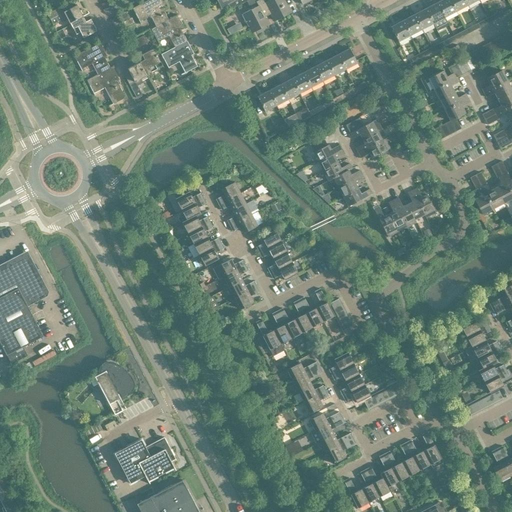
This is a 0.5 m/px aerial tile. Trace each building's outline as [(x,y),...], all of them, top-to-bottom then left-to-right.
[(161,0),(148,0),(132,8),(139,21),(151,15),(156,26),(156,27),(169,20),(163,9),(165,8),(161,0)] [(219,0),(223,7),(228,4),(231,9),(247,1),(246,0),(219,0)] [(250,6),(257,3),(258,6),(242,14),(248,26),(253,24),(255,29),(268,23),(265,17),(270,14),(264,3),(265,2),(263,0),(258,0),(256,1),(255,0),(249,0),(247,1),(250,6)] [(269,0),(265,2),(264,3),(270,14),(275,12),(278,17),(290,11),(287,6),(293,3),(291,0),(269,0)] [(457,11),(450,0),(441,0),(437,2),(445,18),(457,11)] [(465,0),(450,0),(457,11),(468,5),(465,0)] [(437,2),(425,8),(434,24),(445,18),(437,2)] [(71,23),(83,16),(77,5),(65,11),(62,6),(48,13),(51,19),(60,14),(63,20),(67,18),(70,23),(71,23)] [(425,8),(414,14),(422,29),(434,24),(425,8)] [(501,11),(489,17),(491,22),(503,15),(501,11)] [(129,19),(126,13),(120,16),(126,27),(134,23),(132,18),(129,19)] [(422,29),(414,14),(402,20),(410,36),(422,29)] [(156,27),(156,26),(151,29),(158,42),(169,36),(175,47),(187,41),(181,30),(184,29),(177,15),(169,20),(156,27)] [(86,21),(83,16),(71,23),(77,34),(81,32),(84,38),(97,31),(91,19),(86,21)] [(491,22),(489,17),(477,23),(480,28),(491,22)] [(410,36),(402,20),(391,26),(390,25),(399,42),(410,36)] [(480,28),(477,23),(466,29),(468,34),(480,28)] [(468,34),(466,29),(454,35),(456,40),(468,34)] [(511,45),(506,34),(500,37),(506,48),(511,45)] [(456,40),(454,35),(443,41),(445,46),(456,40)] [(135,40),(138,47),(148,42),(144,36),(135,40)] [(500,37),(495,40),(500,50),(506,48),(500,37)] [(500,50),(495,40),(489,43),(495,53),(500,50)] [(175,47),(161,54),(168,67),(179,62),(185,73),(197,66),(191,55),(194,54),(187,41),(175,47)] [(443,41),(431,47),(434,52),(445,46),(443,41)] [(107,56),(100,43),(74,56),(81,69),(92,63),(98,74),(98,75),(110,68),(105,57),(107,56)] [(489,43),(484,46),(489,56),(495,53),(489,43)] [(489,56),(484,46),(478,48),(484,59),(489,56)] [(349,48),(338,54),(346,69),(358,63),(349,47),(349,48)] [(431,47),(420,53),(422,58),(434,52),(431,47)] [(145,60),(139,62),(146,76),(157,69),(155,65),(161,62),(154,48),(142,55),(145,60)] [(478,48),(473,51),(478,62),(484,59),(478,48)] [(473,51),(467,54),(469,57),(473,65),(478,62),(473,51)] [(422,58),(420,53),(411,58),(413,62),(422,58)] [(346,69),(338,54),(326,60),(334,75),(346,69)] [(473,65),(469,57),(465,60),(470,70),(475,68),(473,65)] [(334,75),(326,60),(315,66),(323,81),(334,75)] [(146,76),(139,62),(128,68),(135,81),(129,84),(137,98),(142,95),(138,86),(144,83),(141,79),(146,76)] [(443,70),(428,78),(427,76),(420,79),(427,93),(434,89),(457,77),(462,74),(457,63),(448,68),(451,74),(447,77),(443,70)] [(98,75),(98,74),(87,80),(94,93),(105,87),(114,104),(126,98),(117,81),(119,80),(113,66),(110,68),(98,75)] [(315,66),(303,72),(311,87),(323,81),(315,66)] [(490,84),(482,89),(484,93),(507,81),(502,70),(487,78),(490,84)] [(311,87),(303,72),(292,78),(300,93),(311,87)] [(457,77),(434,89),(439,100),(454,92),(451,85),(459,81),(457,77)] [(292,78),(280,84),(288,100),(300,93),(292,78)] [(367,81),(355,87),(358,91),(369,85),(367,81)] [(511,91),(511,89),(507,81),(484,93),(487,97),(495,93),(498,99),(511,91)] [(280,84),(269,90),(277,105),(288,100),(280,84)] [(358,91),(355,87),(344,93),(346,98),(358,91)] [(277,105),(269,90),(257,96),(257,95),(256,95),(265,112),(277,105)] [(511,91),(498,99),(501,105),(494,109),(494,108),(482,114),(485,120),(511,105),(511,91)] [(458,98),(454,92),(439,100),(445,110),(468,98),(466,94),(458,98)] [(346,98),(344,93),(332,99),(334,104),(346,98)] [(468,98),(445,110),(450,121),(456,118),(465,113),(462,107),(470,102),(468,98)] [(334,104),(332,99),(321,105),(323,109),(334,104)] [(321,105),(309,111),(311,116),(323,109),(321,105)] [(511,105),(485,120),(488,125),(499,119),(499,118),(506,114),(509,120),(511,118),(511,105)] [(311,116),(309,111),(297,117),(300,122),(311,116)] [(300,122),(297,117),(286,123),(288,127),(300,122)] [(363,139),(378,131),(373,121),(363,126),(359,118),(346,125),(350,133),(349,134),(351,139),(360,134),(363,139)] [(461,128),(456,118),(450,121),(456,131),(461,128)] [(505,129),(493,135),(496,141),(511,132),(511,118),(509,120),(511,126),(505,130),(505,129)] [(450,121),(445,123),(451,134),(456,131),(450,121)] [(288,127),(286,123),(277,128),(279,132),(288,127)] [(445,123),(439,126),(445,137),(451,134),(445,123)] [(439,126),(434,129),(440,140),(445,137),(439,126)] [(378,131),(363,139),(365,143),(356,148),(359,153),(383,140),(378,131)] [(511,132),(496,141),(499,147),(511,140),(511,132)] [(385,139),(383,140),(359,153),(361,157),(370,153),(373,158),(395,146),(390,136),(385,139)] [(329,144),(327,145),(324,139),(311,145),(315,152),(314,152),(319,162),(342,150),(340,145),(331,149),(329,144)] [(345,154),(342,150),(319,162),(324,172),(339,164),(336,159),(345,154)] [(507,172),(502,161),(496,164),(511,193),(511,178),(510,180),(506,173),(507,172)] [(339,164),(324,172),(328,181),(334,178),(348,170),(349,170),(352,168),(350,163),(341,168),(339,164)] [(511,193),(496,164),(491,166),(497,178),(498,177),(502,184),(495,188),(503,203),(511,198),(511,193)] [(351,175),(349,170),(348,170),(334,178),(339,187),(362,175),(360,170),(351,175)] [(323,171),(312,175),(314,183),(326,180),(323,171)] [(486,183),(481,172),(475,175),(493,208),(503,203),(495,188),(489,191),(486,183)] [(362,175),(339,187),(343,197),(358,189),(356,184),(365,179),(362,175)] [(493,208),(475,175),(470,178),(473,184),(476,189),(477,188),(478,190),(472,194),(474,199),(482,214),(493,208)] [(240,193),(236,184),(235,182),(222,189),(225,194),(216,199),(219,204),(240,193)] [(417,188),(413,190),(425,214),(426,218),(436,213),(435,212),(442,209),(437,198),(430,202),(427,195),(422,197),(417,188)] [(358,189),(343,197),(348,206),(372,194),(370,189),(361,194),(358,189)] [(413,190),(408,193),(412,202),(407,204),(415,219),(425,214),(413,190)] [(189,191),(176,198),(182,209),(204,198),(201,193),(192,197),(189,191)] [(246,204),(240,193),(219,204),(222,210),(230,205),(233,211),(246,204)] [(182,209),(187,219),(187,220),(196,215),(196,216),(201,213),(198,208),(202,206),(206,203),(204,198),(182,209)] [(403,207),(398,198),(393,200),(405,224),(415,219),(407,204),(403,207)] [(393,200),(389,203),(393,212),(388,214),(397,232),(407,227),(405,224),(393,200)] [(246,204),(233,211),(236,216),(227,220),(230,226),(252,214),(246,204)] [(384,216),(379,207),(374,210),(388,236),(397,232),(388,214),(384,216)] [(168,210),(162,213),(164,218),(170,215),(168,210)] [(252,214),(230,226),(233,231),(241,226),(244,232),(258,225),(252,214)] [(187,220),(187,219),(182,222),(188,233),(210,222),(207,216),(199,221),(196,216),(196,215),(187,220)] [(210,222),(188,233),(194,244),(207,237),(204,231),(213,227),(210,222)] [(265,242),(256,247),(259,252),(281,240),(275,229),(262,236),(265,242)] [(210,242),(207,237),(194,244),(199,254),(221,243),(219,237),(210,242)] [(281,240),(259,252),(262,257),(271,253),(273,258),(287,251),(281,240)] [(221,243),(199,254),(205,265),(218,258),(215,253),(224,248),(221,243)] [(330,256),(325,245),(318,249),(323,260),(330,256)] [(276,264),(267,268),(270,274),(292,262),(287,251),(273,258),(276,264)] [(26,255),(0,268),(0,341),(7,355),(12,364),(28,356),(23,347),(43,336),(25,301),(45,291),(26,255)] [(234,264),(231,259),(218,265),(224,276),(245,265),(243,260),(234,264)] [(298,273),(292,262),(270,274),(273,279),(282,274),(285,280),(298,273)] [(248,270),(245,265),(224,276),(229,287),(243,280),(240,275),(248,270)] [(243,280),(229,287),(235,298),(257,286),(254,281),(245,285),(243,280)] [(503,297),(490,304),(492,309),(511,298),(511,284),(500,291),(503,297)] [(257,286),(235,298),(241,309),(254,302),(251,296),(259,292),(257,286)] [(320,289),(315,291),(322,305),(316,308),(323,321),(334,315),(331,309),(328,304),(320,289)] [(311,311),(304,297),(299,300),(313,327),(323,321),(316,308),(311,311)] [(339,298),(331,302),(328,304),(331,309),(342,304),(339,298)] [(511,312),(511,298),(492,309),(495,314),(508,307),(511,313),(511,312)] [(299,300),(293,303),(300,316),(295,319),(302,332),(313,327),(299,300)] [(342,304),(331,309),(334,315),(345,309),(342,304)] [(290,322),(283,308),(277,311),(291,338),(302,332),(295,319),(290,322)] [(348,314),(345,309),(334,315),(337,320),(348,314)] [(291,338),(277,311),(272,314),(279,327),(274,330),(280,343),(291,338)] [(348,314),(337,320),(340,325),(351,320),(348,314)] [(474,318),(461,325),(467,336),(489,325),(486,320),(477,324),(474,318)] [(280,343),(274,330),(268,333),(261,319),(256,322),(263,336),(273,356),(284,350),(280,343)] [(353,325),(351,320),(340,325),(342,331),(353,325)] [(489,325),(467,336),(472,347),(485,340),(482,335),(491,330),(489,325)] [(308,350),(302,338),(299,340),(297,335),(292,337),(300,354),(308,350)] [(485,340),(472,347),(478,358),(500,346),(497,341),(488,345),(485,340)] [(502,352),(500,346),(478,358),(483,368),(492,363),(493,364),(497,362),(494,356),(502,352)] [(337,365),(329,369),(332,375),(353,363),(348,352),(334,359),(337,365)] [(320,366),(317,361),(304,368),(301,363),(288,369),(293,380),(320,366)] [(120,367),(117,366),(115,364),(112,363),(109,363),(106,363),(104,365),(102,367),(101,370),(100,373),(95,376),(115,415),(123,410),(117,399),(120,398),(121,398),(126,395),(128,393),(130,391),(132,389),(133,386),(133,383),(132,380),(130,377),(126,373),(124,371),(122,369),(120,367)] [(353,363),(332,375),(334,380),(343,376),(346,381),(359,374),(353,363)] [(492,363),(483,368),(479,370),(484,381),(506,370),(503,364),(495,369),(493,364),(492,363)] [(322,372),(320,366),(293,380),(299,391),(312,384),(309,379),(322,372)] [(506,370),(484,381),(490,392),(491,392),(492,391),(498,388),(503,385),(500,380),(509,375),(506,370)] [(348,386),(340,391),(343,396),(364,385),(359,374),(346,381),(348,386)] [(401,380),(395,383),(401,394),(406,391),(401,380)] [(401,394),(395,383),(390,386),(395,397),(401,394)] [(315,389),(312,384),(299,391),(304,402),(326,390),(323,385),(315,389)] [(370,396),(364,385),(343,396),(345,401),(354,397),(357,402),(368,397),(370,396)] [(395,397),(390,386),(384,388),(390,399),(395,397)] [(384,388),(379,391),(385,402),(390,399),(384,388)] [(492,391),(498,402),(503,399),(498,388),(492,391)] [(326,390),(304,402),(310,412),(323,405),(320,400),(329,396),(326,390)] [(379,391),(373,394),(379,405),(385,402),(379,391)] [(498,402),(492,391),(491,392),(490,392),(487,394),(493,405),(498,402)] [(373,394),(370,396),(368,397),(374,408),(379,405),(373,394)] [(487,408),(493,405),(487,394),(482,397),(487,408)] [(368,397),(363,399),(369,410),(374,408),(368,397)] [(482,397),(476,400),(482,410),(487,408),(482,397)] [(134,417),(153,408),(148,398),(129,407),(134,417)] [(482,410),(476,400),(471,402),(477,413),(482,410)] [(477,413),(471,402),(466,405),(471,416),(477,413)] [(342,417),(339,412),(326,419),(323,413),(310,420),(315,431),(342,417)] [(345,422),(342,417),(315,431),(321,441),(334,435),(332,429),(345,422)] [(434,445),(427,431),(422,434),(428,448),(423,450),(430,464),(433,468),(444,462),(434,445)] [(337,440),(334,435),(321,441),(327,452),(353,438),(350,433),(337,440)] [(175,467),(171,461),(175,459),(175,460),(176,459),(164,437),(146,447),(142,439),(115,453),(130,483),(145,475),(148,481),(175,467)] [(356,443),(353,438),(327,452),(332,463),(346,456),(343,451),(356,443)] [(411,440),(406,442),(420,469),(430,464),(423,450),(418,453),(411,440)] [(406,442),(400,445),(407,459),(402,461),(409,475),(420,469),(406,442)] [(502,446),(497,449),(511,475),(511,474),(511,458),(510,459),(502,446)] [(511,475),(497,449),(492,451),(499,465),(493,468),(500,481),(511,475)] [(397,464),(390,451),(384,454),(398,481),(409,475),(402,461),(397,464)] [(398,481),(384,454),(379,456),(386,470),(380,473),(383,478),(383,477),(388,486),(398,481)] [(378,480),(371,467),(365,469),(380,496),(391,491),(388,486),(383,477),(383,478),(378,480)] [(365,469),(360,472),(367,485),(361,488),(369,502),(380,496),(365,469)] [(356,491),(349,478),(344,481),(358,508),(369,502),(361,488),(356,491)] [(199,511),(182,480),(139,503),(137,504),(141,511),(199,511)]
